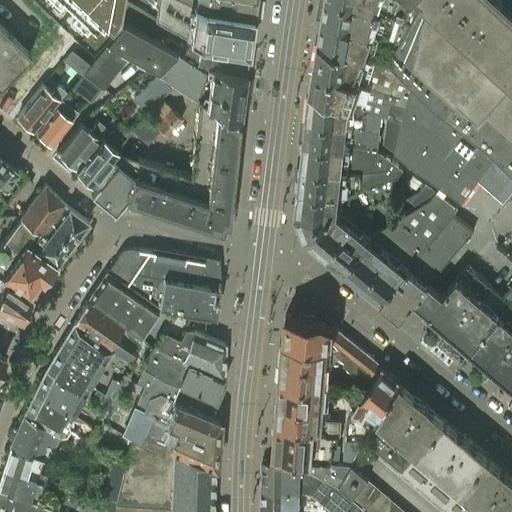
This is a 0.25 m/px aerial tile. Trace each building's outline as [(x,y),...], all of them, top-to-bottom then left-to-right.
[(38,0),(63,23),(78,38),(92,51),(117,24),(104,11),(113,2),(113,0),(38,0)] [(253,12),(201,6),(192,2),(188,0),(156,0),(156,4),(201,25),(250,32),(253,12)] [(253,12),(254,0),(188,0),(192,2),(201,6),(253,12)] [(383,11),(379,10),(348,0),(324,0),(322,16),(376,34),(383,11)] [(348,0),(379,10),(382,0),(348,0)] [(511,0),(411,0),(418,3),(382,62),(394,66),(410,82),(501,162),(499,164),(497,165),(493,161),(506,172),(511,177),(511,0)] [(250,32),(201,25),(156,4),(154,17),(190,38),(199,43),(247,49),(250,32)] [(379,35),(376,34),(322,16),(318,40),(371,58),(379,35)] [(197,65),(165,46),(121,20),(79,71),(80,72),(98,85),(102,88),(128,53),(155,69),(154,70),(195,95),(205,70),(197,65)] [(0,78),(29,49),(20,41),(0,21),(0,78)] [(245,67),(247,49),(199,43),(190,38),(184,48),(169,39),(165,46),(197,65),(198,61),(245,67)] [(382,62),(371,58),(318,40),(313,64),(356,78),(349,102),(355,104),(383,112),(387,114),(384,144),(394,151),(461,200),(479,178),(493,161),(497,165),(499,164),(501,162),(410,82),(394,66),(382,62)] [(198,61),(197,65),(205,70),(195,95),(198,97),(238,117),(245,67),(198,61)] [(356,78),(313,64),(309,90),(349,102),(356,78)] [(161,75),(135,100),(146,110),(171,86),(161,75)] [(56,95),(51,90),(41,82),(16,114),(30,127),(56,95)] [(58,82),(55,86),(51,90),(56,95),(60,90),(63,87),(58,82)] [(352,123),(355,104),(349,102),(309,90),(306,117),(352,123)] [(60,97),(54,104),(34,129),(37,130),(37,133),(41,136),(45,136),(50,140),(69,115),(75,108),(60,97)] [(227,218),(232,176),(238,117),(198,97),(189,172),(183,170),(137,155),(132,171),(124,194),(220,225),(223,218),(227,218)] [(161,98),(131,129),(146,142),(160,127),(167,132),(182,116),(161,98)] [(352,123),(306,117),(303,142),(348,147),(349,146),(377,150),(380,129),(352,123)] [(79,120),(57,149),(74,165),(100,133),(106,126),(96,118),(88,128),(79,120)] [(90,179),(111,154),(116,147),(100,133),(74,165),(90,179)] [(348,147),(303,142),(300,165),(346,170),(345,172),(374,167),(383,165),(390,156),(381,150),(377,150),(349,146),(348,147)] [(124,194),(132,171),(137,155),(116,147),(111,154),(90,179),(85,185),(108,204),(107,206),(113,211),(122,200),(120,199),(124,194)] [(16,166),(0,152),(0,194),(6,200),(26,175),(16,166)] [(380,181),(396,175),(403,166),(390,156),(383,165),(374,167),(345,172),(346,170),(300,165),(298,188),(344,194),(346,194),(380,181)] [(493,161),(479,178),(506,201),(511,194),(511,177),(506,172),(493,161)] [(411,173),(405,181),(415,188),(420,180),(411,173)] [(88,219),(68,204),(44,182),(18,216),(65,250),(88,219)] [(362,284),(435,190),(425,182),(418,191),(405,196),(415,205),(393,216),(371,233),(343,268),(362,284)] [(344,194),(298,188),(295,214),(296,214),(295,220),(297,226),(341,208),(344,194)] [(380,299),(453,212),(455,209),(454,204),(435,190),(362,284),(380,299)] [(341,208),(297,226),(300,233),(305,237),(305,238),(324,253),(353,218),(341,208)] [(399,314),(410,302),(429,280),(473,228),(453,212),(380,299),(399,314)] [(65,250),(18,216),(0,240),(0,272),(30,295),(65,250)] [(343,268),(371,233),(353,218),(324,253),(343,268)] [(211,296),(215,278),(210,277),(212,265),(202,264),(203,258),(185,255),(185,252),(153,246),(152,249),(139,247),(119,278),(156,302),(158,304),(183,314),(205,318),(206,311),(214,313),(217,297),(211,296)] [(467,263),(443,292),(438,288),(429,280),(410,302),(420,310),(466,350),(509,299),(502,293),(499,291),(467,263)] [(105,269),(85,300),(123,325),(137,335),(156,302),(119,278),(105,269)] [(0,272),(0,309),(21,317),(30,295),(0,272)] [(511,282),(506,289),(502,293),(509,299),(466,350),(510,385),(511,382),(511,282)] [(113,339),(123,325),(85,300),(73,320),(92,335),(112,349),(118,354),(129,360),(133,355),(113,339)] [(285,319),(283,339),(329,342),(331,323),(322,316),(291,314),(285,319)] [(73,320),(59,342),(80,355),(92,335),(73,320)] [(345,359),(355,343),(331,323),(329,342),(331,342),(330,351),(335,351),(345,359)] [(222,375),(224,342),(223,342),(188,327),(183,329),(178,339),(164,332),(161,338),(158,345),(187,359),(222,375)] [(112,349),(92,335),(80,355),(100,368),(112,349)] [(329,342),(283,339),(280,380),(327,384),(330,351),(331,342),(329,342)] [(65,380),(80,355),(59,342),(46,363),(44,368),(65,380)] [(222,375),(187,359),(158,345),(154,343),(143,366),(178,381),(213,396),(222,375)] [(365,351),(355,343),(345,359),(342,363),(352,371),(365,351)] [(368,385),(379,365),(375,360),(375,359),(365,351),(352,371),(368,385)] [(85,392),(100,368),(80,355),(65,380),(85,392)] [(399,379),(380,363),(379,365),(368,385),(353,409),(361,414),(366,407),(379,414),(399,379)] [(213,396),(178,381),(143,366),(136,381),(159,391),(209,412),(213,396)] [(85,392),(65,380),(44,368),(34,389),(52,400),(72,412),(85,392)] [(217,440),(219,416),(219,415),(218,415),(209,412),(159,391),(136,381),(127,377),(124,383),(117,396),(134,404),(122,431),(130,436),(139,442),(142,434),(151,413),(217,440)] [(380,451),(423,399),(399,379),(379,414),(378,416),(365,438),(380,451)] [(337,443),(340,419),(325,417),(327,384),(280,380),(275,441),(289,442),(341,480),(351,463),(362,442),(345,440),(342,463),(331,462),(332,443),(337,443)] [(96,387),(91,394),(100,399),(105,391),(96,387)] [(34,389),(23,413),(39,422),(52,400),(34,389)] [(402,469),(445,417),(423,399),(380,451),(402,469)] [(72,412),(52,400),(39,422),(58,434),(72,412)] [(23,413),(16,427),(44,440),(52,444),(58,434),(39,422),(23,413)] [(217,440),(151,413),(142,434),(214,464),(215,464),(217,440)] [(423,487),(466,436),(445,417),(402,469),(423,487)] [(16,427),(8,444),(9,445),(41,457),(47,459),(49,454),(41,451),(44,440),(16,427)] [(211,511),(214,464),(142,434),(139,442),(130,436),(124,460),(110,457),(101,495),(102,496),(99,510),(103,511),(211,511)] [(445,505),(488,454),(466,436),(423,487),(445,505)] [(341,480),(289,442),(275,441),(274,458),(286,458),(286,463),(303,464),(338,484),(341,480)] [(9,445),(3,465),(43,478),(44,474),(36,471),(41,457),(9,445)] [(452,511),(476,511),(509,472),(488,454),(445,505),(452,511)] [(370,511),(362,505),(353,497),(338,484),(303,464),(286,463),(286,458),(274,458),(262,458),(261,487),(299,489),(311,492),(336,511),(370,511)] [(353,497),(369,479),(351,463),(341,480),(338,484),(353,497)] [(36,499),(43,478),(3,465),(0,473),(0,487),(28,497),(36,499)] [(511,511),(511,474),(509,472),(476,511),(511,511)] [(60,475),(57,483),(67,487),(70,479),(60,475)] [(362,505),(378,486),(369,479),(353,497),(362,505)] [(372,511),(387,495),(378,486),(362,505),(370,511),(372,511)] [(103,511),(99,510),(65,491),(57,506),(36,499),(28,497),(0,487),(0,511),(103,511)] [(300,511),(301,511),(301,505),(299,503),(299,489),(261,487),(260,511),(300,511)] [(389,511),(397,503),(387,495),(372,511),(389,511)] [(397,503),(389,511),(406,511),(407,511),(397,503)]
